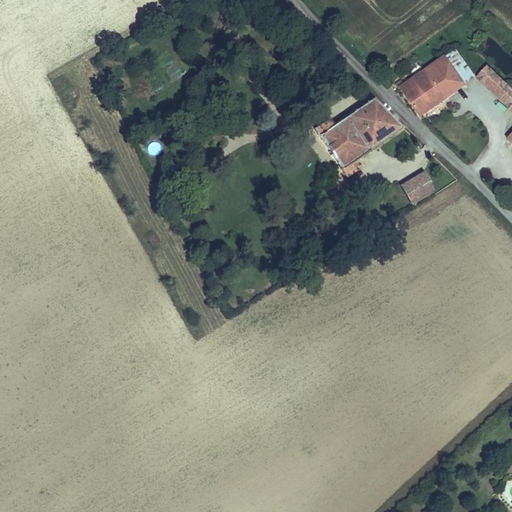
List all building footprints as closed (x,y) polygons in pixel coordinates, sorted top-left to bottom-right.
[(443,60),(463,88),(473,81),(453,53),(443,60)] [(398,84),(422,116),(463,88),(443,60),(407,85),(403,80),(398,84)] [(511,93),(487,69),(477,80),(511,113),(511,93)] [(349,162),(402,129),(374,99),(326,128),(324,126),(327,124),(323,119),(310,128),(345,176),(355,171),(349,162)] [(511,150),(511,139),(502,150),(508,156),(511,150)] [(153,157),(163,152),(157,141),(147,146),(153,157)] [(400,211),(431,193),(420,178),(391,194),(400,211)]
